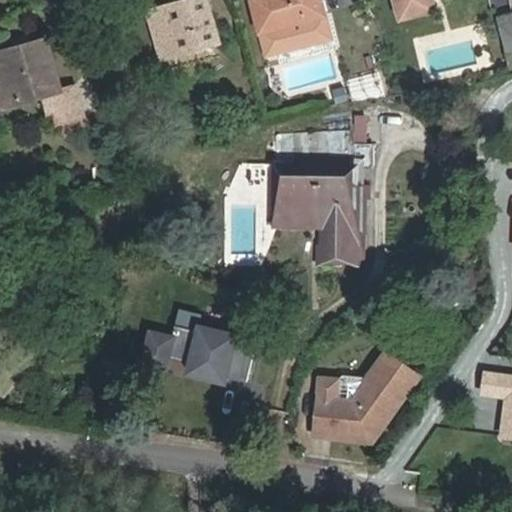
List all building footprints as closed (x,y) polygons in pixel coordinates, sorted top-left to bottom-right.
[(163,58),(218,42),(206,0),(192,0),(150,11),(163,58)] [(253,0),(261,33),(292,25),(298,47),(332,38),(326,16),(322,0),(253,0)] [(395,0),(401,19),(425,13),(421,0),(395,0)] [(421,0),(425,13),(434,10),(431,0),(421,0)] [(511,68),(511,67),(511,15),(499,18),(511,68)] [(298,47),(292,25),(261,33),(267,55),(298,47)] [(61,91),(47,40),(0,53),(0,80),(3,93),(0,93),(0,107),(52,94),(59,123),(85,116),(77,87),(61,91)] [(343,84),(348,101),(387,91),(383,74),(343,84)] [(355,144),(371,144),(375,145),(377,103),(355,106),(355,144)] [(58,123),(59,135),(85,133),(84,122),(58,123)] [(355,144),(355,164),(370,163),(371,144),(355,144)] [(354,185),(355,164),(278,163),(278,197),(324,197),(324,226),(336,226),(336,253),(355,252),(355,198),(370,198),(370,185),(354,185)] [(370,163),(355,164),(354,185),(370,185),(370,163)] [(278,226),(324,226),(324,197),(278,197),(278,226)] [(325,253),(336,253),(336,226),(324,226),(325,253)] [(250,384),(258,346),(238,342),(239,337),(201,329),(200,334),(177,329),(174,342),(152,337),(146,367),(169,372),(171,362),(194,367),(191,377),(229,384),(230,380),(250,384)] [(365,446),(421,388),(391,360),(367,386),(363,383),(344,379),(338,382),(321,379),(316,402),(333,405),(328,430),(354,435),(365,446)] [(511,378),(487,375),(485,394),(509,398),(511,401),(511,411),(511,419),(506,418),(504,437),(511,437),(511,378)] [(310,436),(365,446),(354,435),(328,430),(333,405),(316,402),(310,436)]
